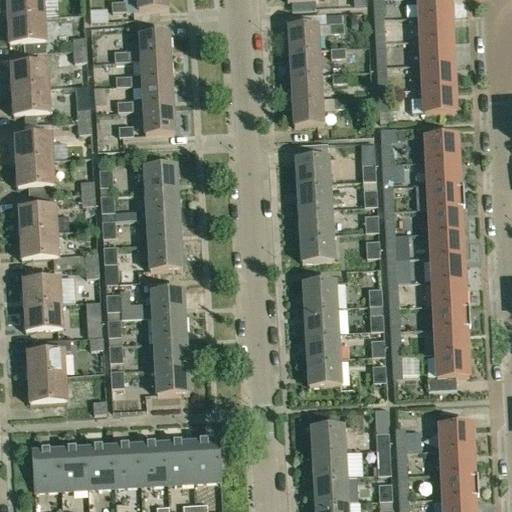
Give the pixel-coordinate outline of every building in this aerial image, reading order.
[(6,0),(7,10),(5,10),(6,20),(8,20),(8,22),(45,20),(43,0),(6,0)] [(137,0),(138,14),(141,14),(167,12),(166,0),(137,0)] [(316,13),(316,5),(315,0),(287,0),(287,7),(291,6),(292,14),(316,13)] [(374,22),(384,22),(383,2),(403,0),(402,0),(372,0),(373,18),(374,19),(374,22)] [(417,0),(419,20),(451,18),(450,0),(417,0)] [(112,16),(126,15),(126,5),(111,6),(112,16)] [(107,12),(90,13),(90,26),(107,25),(107,12)] [(324,18),(325,28),(329,27),(330,37),(344,37),(343,26),(346,26),(346,17),(324,18)] [(451,18),(419,20),(420,44),(453,42),(451,18)] [(9,48),(24,47),(25,57),(47,55),(45,20),(8,22),(8,34),(6,34),(7,44),(9,44),(9,48)] [(374,27),(375,46),(385,46),(384,22),(374,22),(375,27),(374,27)] [(290,55),(320,54),(318,28),(289,30),(290,55)] [(168,36),(139,37),(141,63),(170,61),(168,36)] [(71,43),(73,54),(86,53),(85,41),(71,43)] [(453,42),(420,44),(421,68),(454,66),(453,42)] [(377,67),(377,70),(385,70),(385,66),(386,66),(385,46),(375,46),(376,67),(377,67)] [(345,62),(345,51),(331,52),(331,62),(345,62)] [(86,53),(73,54),(74,66),(87,65),(86,53)] [(292,80),(321,78),(320,54),(290,55),(292,80)] [(128,55),(114,56),(115,65),(128,65),(128,55)] [(141,63),(141,64),(142,88),(171,86),(170,61),(141,63)] [(454,66),(421,68),(422,92),(455,90),(454,66)] [(12,94),(49,92),(48,67),(10,69),(11,82),(9,82),(10,92),(12,92),(12,94)] [(377,75),(378,94),(388,94),(387,78),(387,74),(386,74),(385,70),(377,70),(377,75)] [(346,76),(333,77),(334,87),(347,86),(346,76)] [(321,78),(292,80),(293,105),(323,103),(321,78)] [(129,81),(116,81),(116,91),(130,90),(129,81)] [(142,88),(143,89),(144,113),(173,111),(171,86),(142,88)] [(455,90),(422,92),(424,116),(456,115),(455,90)] [(49,92),(12,94),(12,106),(11,106),(11,116),(13,116),(13,120),(51,118),(49,92)] [(388,94),(378,94),(379,114),(380,128),(390,127),(389,111),(388,94)] [(348,102),(334,103),(335,113),(348,112),(348,102)] [(323,103),(293,105),(295,130),(324,128),(323,103)] [(131,105),(117,106),(118,115),(131,115),(131,105)] [(174,137),(173,111),(144,113),(144,114),(145,138),(174,137)] [(77,114),(77,126),(91,125),(90,113),(77,114)] [(91,125),(77,126),(78,138),(91,137),(91,125)] [(132,130),(119,131),(119,141),(133,140),(132,130)] [(380,147),(381,166),(392,165),(390,134),(380,134),(381,147),(380,147)] [(426,164),(458,162),(457,137),(425,139),(426,164)] [(16,166),(53,164),(52,139),(14,141),(15,154),(13,154),(14,164),(16,164),(16,166)] [(328,186),(326,160),(296,162),(298,188),(328,186)] [(458,162),(426,164),(427,188),(459,186),(458,162)] [(29,191),(29,202),(54,200),(54,190),(55,190),(53,164),(16,166),(16,178),(15,178),(15,188),(17,188),(17,192),(29,191)] [(392,165),(381,166),(383,187),(393,187),(392,165)] [(362,169),(363,184),(376,183),(375,168),(362,169)] [(146,197),(178,195),(176,169),(144,171),(146,197)] [(100,191),(112,191),(113,191),(112,173),(99,174),(100,191)] [(377,210),(376,183),(363,184),(364,211),(377,210)] [(94,185),(81,186),(81,198),(94,197),(94,185)] [(328,186),(298,188),(299,214),(329,212),(328,186)] [(459,186),(427,188),(429,212),(460,210),(459,186)] [(178,195),(146,197),(147,223),(179,221),(178,195)] [(383,195),(384,214),(394,214),(393,195),(383,195)] [(95,209),(94,197),(81,198),(82,210),(95,209)] [(113,199),(100,200),(101,217),(115,216),(114,199),(113,199)] [(56,210),(55,210),(54,200),(29,202),(30,212),(18,213),(19,226),(17,226),(18,236),(20,236),(20,238),(57,236),(56,210)] [(460,210),(429,212),(430,236),(462,234),(460,210)] [(301,239),(331,237),(329,212),(299,214),(301,239)] [(394,214),(384,214),(385,235),(395,234),(394,214)] [(379,236),(378,219),(364,220),(365,237),(379,236)] [(148,248),(181,247),(179,221),(147,223),(148,248)] [(103,242),(114,242),(116,242),(115,225),(102,225),(103,242)] [(462,234),(430,236),(431,260),(463,259),(462,234)] [(59,262),(57,236),(20,238),(20,250),(19,250),(19,260),(21,260),(21,264),(59,262)] [(331,237),(301,239),(302,265),(332,263),(331,237)] [(385,243),(386,262),(396,262),(395,243),(385,243)] [(380,262),(379,245),(366,245),(367,262),(380,262)] [(181,247),(148,248),(150,275),(182,273),(181,247)] [(103,251),(104,268),(117,267),(117,250),(115,250),(103,251)] [(85,258),(86,271),(99,270),(98,258),(85,258)] [(463,259),(431,260),(432,284),(464,283),(463,259)] [(396,262),(386,262),(387,283),(398,282),(396,262)] [(99,281),(99,270),(86,271),(86,282),(87,282),(99,281)] [(24,310),(61,308),(60,283),(22,285),(23,298),(21,298),(22,308),(24,308),(24,310)] [(464,283),(432,284),(433,308),(465,307),(464,283)] [(305,312),(335,310),(334,284),(303,286),(305,312)] [(388,291),(389,311),(399,310),(398,290),(388,291)] [(119,295),(119,298),(120,315),(121,323),(153,321),(185,320),(183,293),(151,295),(152,312),(145,312),(145,308),(130,309),(129,294),(119,295)] [(368,293),(369,308),(382,307),(382,293),(368,293)] [(120,315),(119,298),(106,298),(107,316),(120,315)] [(384,335),(382,307),(369,308),(369,310),(376,310),(376,318),(369,319),(370,336),(384,335)] [(465,307),(433,308),(435,333),(467,331),(465,307)] [(61,308),(24,310),(25,322),(23,322),(23,332),(25,332),(25,336),(63,334),(61,308)] [(335,310),(305,312),(306,337),(337,336),(335,310)] [(399,310),(389,311),(390,331),(400,330),(399,310)] [(186,345),(185,320),(153,321),(154,347),(186,345)] [(121,323),(107,324),(108,341),(122,340),(121,323)] [(88,330),(89,342),(102,341),(102,329),(88,330)] [(467,331),(435,333),(436,357),(468,355),(467,331)] [(337,336),(306,337),(308,363),(338,361),(337,336)] [(390,339),(391,359),(402,358),(400,339),(390,339)] [(102,341),(89,342),(90,354),(103,353),(102,341)] [(28,380),(28,382),(66,380),(64,355),(70,354),(69,343),(43,345),(43,356),(27,357),(27,370),(26,370),(26,380),(28,380)] [(385,360),(384,344),(371,344),(372,361),(385,360)] [(188,371),(186,345),(154,347),(156,373),(188,371)] [(110,367),(123,366),(122,349),(109,350),(110,367)] [(456,393),(456,380),(469,380),(468,355),(436,357),(437,381),(427,382),(428,394),(456,393)] [(402,358),(391,359),(392,379),(403,378),(402,358)] [(338,361),(308,363),(309,389),(340,388),(338,361)] [(386,386),(385,369),(372,370),(373,386),(386,386)] [(189,397),(188,371),(156,373),(157,399),(189,397)] [(111,375),(110,374),(111,392),(124,392),(124,374),(123,374),(111,375)] [(67,406),(66,380),(28,382),(29,394),(27,394),(28,404),(29,404),(30,408),(67,406)] [(107,417),(106,405),(92,406),(93,418),(107,417)] [(441,454),(473,452),(471,427),(439,429),(441,454)] [(313,457),(344,455),(343,429),(311,431),(313,457)] [(395,436),(396,456),(418,455),(417,435),(395,436)] [(375,437),(376,453),(390,452),(389,437),(375,437)] [(191,445),(194,485),(221,484),(218,443),(191,445)] [(165,446),(167,487),(194,485),(191,445),(165,446)] [(138,448),(141,488),(167,487),(165,446),(138,448)] [(141,488),(138,448),(112,449),(114,489),(141,488)] [(114,489),(112,449),(85,451),(88,491),(114,489)] [(88,491),(85,451),(59,452),(61,492),(88,491)] [(61,492),(59,452),(32,454),(34,494),(61,492)] [(391,478),(390,452),(376,453),(377,469),(373,469),(373,479),(391,478)] [(473,452),(441,454),(442,478),(474,476),(473,452)] [(344,455),(313,457),(314,482),(346,480),(344,455)] [(418,455),(396,456),(397,476),(407,475),(407,473),(406,456),(413,456),(418,455)] [(443,502),(475,500),(474,476),(442,478),(443,502)] [(391,478),(373,479),(377,479),(377,480),(381,480),(381,488),(378,488),(379,505),(391,505),(392,505),(391,478)] [(316,508),(347,506),(346,480),(314,482),(316,508)] [(409,503),(408,486),(408,484),(398,484),(399,504),(409,503)] [(443,511),(475,511),(475,500),(443,502),(443,511)] [(409,511),(409,503),(399,504),(399,511),(409,511)]
